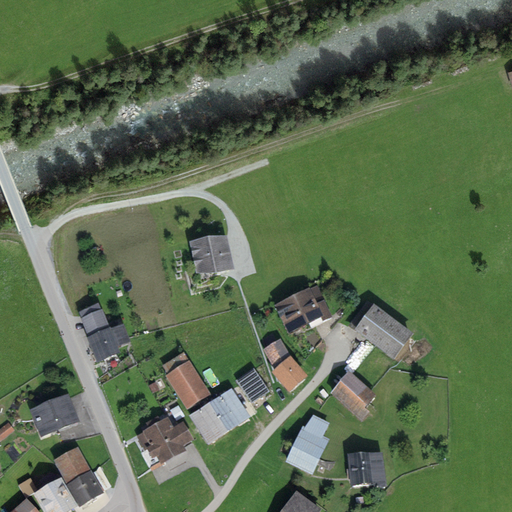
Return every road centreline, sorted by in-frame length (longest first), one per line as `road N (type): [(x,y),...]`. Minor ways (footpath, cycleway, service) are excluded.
road 1 (tertiary): [(0,152),(136,511)]
road 2 (track): [(0,91),(48,85),(294,0)]
road 3 (residential): [(207,511),(348,339)]
